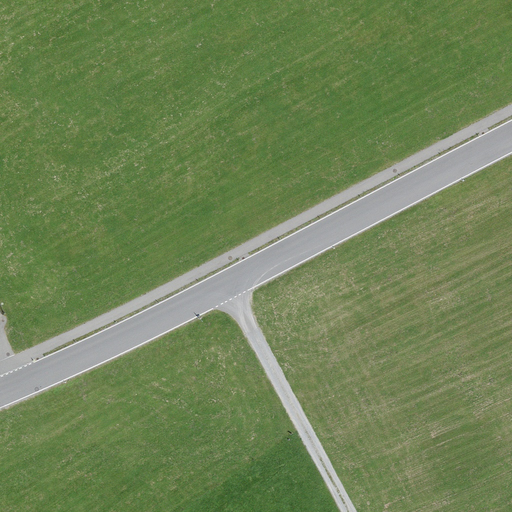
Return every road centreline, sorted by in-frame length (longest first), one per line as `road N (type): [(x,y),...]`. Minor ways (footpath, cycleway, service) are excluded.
road 1 (tertiary): [(0,392),(93,353),(511,138)]
road 2 (track): [(228,286),(348,511)]
